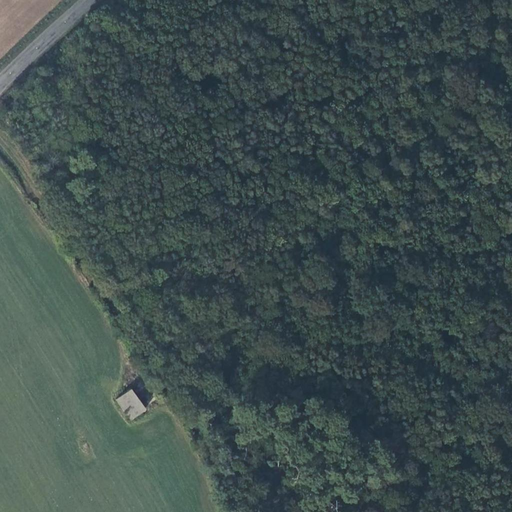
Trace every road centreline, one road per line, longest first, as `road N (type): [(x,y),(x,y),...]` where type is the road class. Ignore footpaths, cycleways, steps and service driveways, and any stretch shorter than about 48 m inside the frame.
road 1 (track): [(0,141),(88,270)]
road 2 (tertiary): [(90,0),(0,84)]
